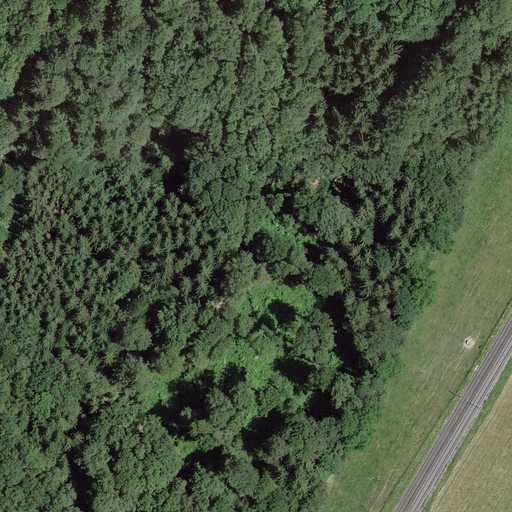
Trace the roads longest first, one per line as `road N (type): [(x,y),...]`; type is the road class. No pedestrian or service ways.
road 1 (track): [(237,0),(196,103),(104,400),(51,511)]
road 2 (track): [(17,52),(25,159),(0,255)]
